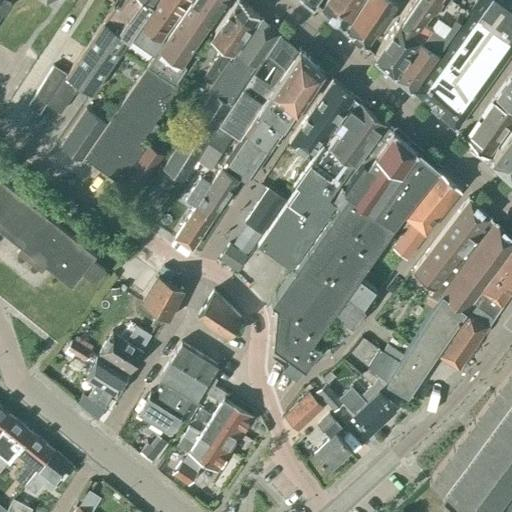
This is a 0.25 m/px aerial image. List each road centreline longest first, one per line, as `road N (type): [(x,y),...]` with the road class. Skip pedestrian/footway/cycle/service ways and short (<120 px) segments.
road 1 (residential): [(327,511),(271,437),(256,390),(252,317),(238,290),(202,268)]
road 2 (residential): [(202,268),(114,202),(0,135)]
road 3 (residential): [(98,449),(202,268)]
road 4 (residential): [(329,511),(435,436),(481,380)]
road 5 (tertiary): [(98,449),(21,389),(0,336)]
